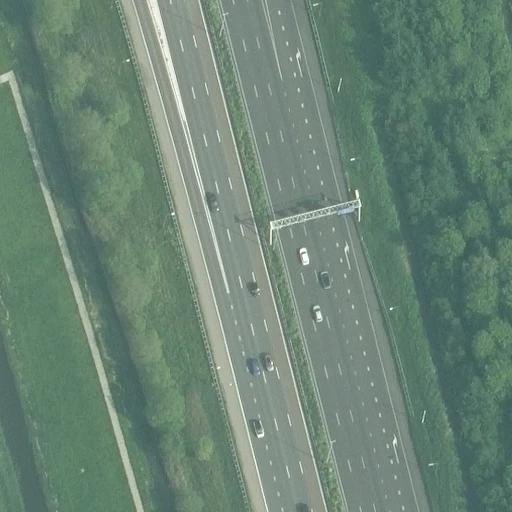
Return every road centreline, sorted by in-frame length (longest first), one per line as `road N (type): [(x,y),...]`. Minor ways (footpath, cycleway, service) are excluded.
road 1 (motorway): [(367,511),(245,24)]
road 2 (motorway): [(144,0),(249,288)]
road 3 (motorway): [(177,0),(249,288)]
road 4 (motorway): [(249,288),(304,511)]
